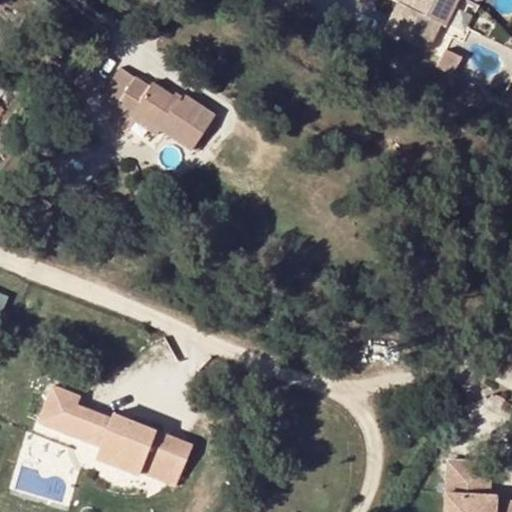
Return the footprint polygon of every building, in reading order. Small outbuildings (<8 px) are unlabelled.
[(418,0),(416,5),(405,1),(392,28),(435,48),(448,22),(451,24),(462,0),(418,0)] [(131,110),(158,128),(188,149),(212,111),(186,95),(182,101),(151,81),(148,85),(133,76),(117,100),(131,110)] [(104,115),(120,127),(127,116),(131,110),(117,100),(104,115)] [(154,134),(158,128),(131,110),(127,116),(154,134)] [(172,486),(188,445),(109,413),(107,418),(74,405),(77,396),(49,385),(35,422),(96,446),(92,457),(136,475),(142,458),(158,464),(157,480),(172,486)] [(511,511),(511,501),(495,500),(495,494),(487,493),(489,465),(448,462),(446,491),(444,511),(511,511)]
